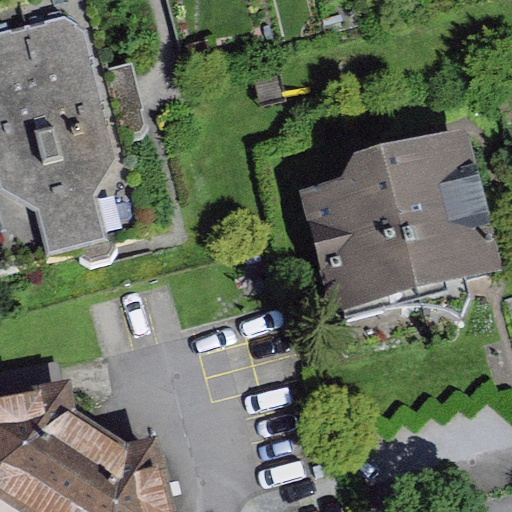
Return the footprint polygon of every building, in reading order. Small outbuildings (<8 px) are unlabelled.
[(0,0),(0,65),(98,42),(87,0),(0,0)] [(98,42),(0,65),(0,252),(5,274),(147,239),(98,42)] [(386,177),(312,196),(338,299),(363,293),(364,297),(464,272),(463,267),(488,260),(480,229),(487,228),(472,171),(465,172),(457,139),(381,158),(386,177)] [(0,374),(0,386),(3,405),(63,395),(57,363),(0,374)] [(63,395),(3,405),(0,405),(0,490),(33,511),(165,511),(150,452),(126,458),(68,419),(63,395)]
